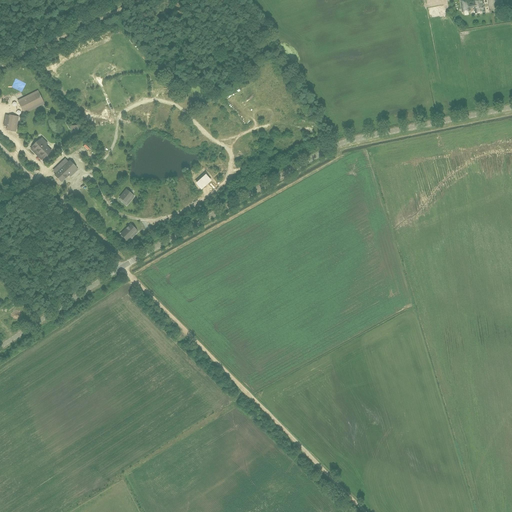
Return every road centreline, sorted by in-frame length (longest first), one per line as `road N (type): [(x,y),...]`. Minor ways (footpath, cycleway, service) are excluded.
road 1 (unclassified): [(120,267),(325,153),(511,107)]
road 2 (track): [(365,511),(120,267)]
road 3 (unclassified): [(120,267),(0,146)]
road 4 (track): [(0,67),(141,0)]
road 5 (unclassified): [(0,347),(120,267)]
